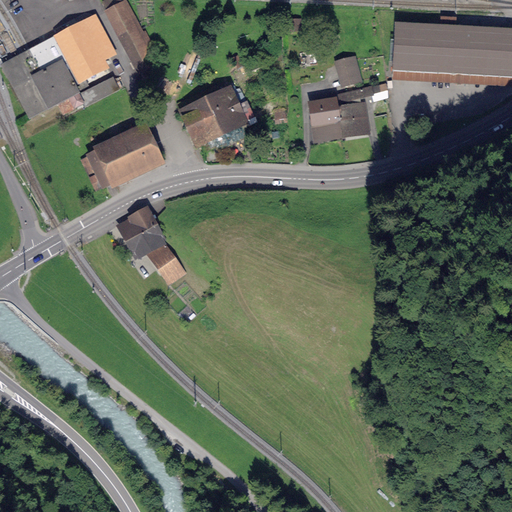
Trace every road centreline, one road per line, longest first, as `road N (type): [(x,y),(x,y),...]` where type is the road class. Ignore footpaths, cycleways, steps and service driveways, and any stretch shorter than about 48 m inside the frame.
road 1 (secondary): [(511,117),(420,162),(366,176),(227,176),(170,186),(36,255)]
road 2 (track): [(262,511),(249,489),(110,381),(0,278)]
road 3 (secondary): [(0,386),(85,452),(129,511)]
